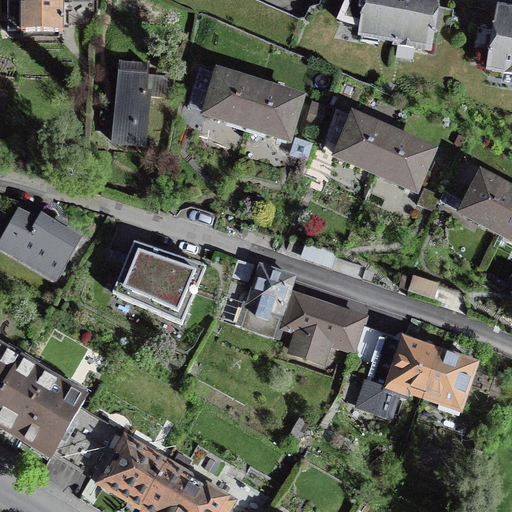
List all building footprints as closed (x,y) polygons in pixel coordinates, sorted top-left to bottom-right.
[(72,0),(7,0),(8,33),(63,34),(63,8),(72,8),(72,0)] [(360,0),(360,1),(357,0),(347,0),(338,21),(353,26),(362,28),(361,29),(379,32),(379,37),(398,41),(405,0),(360,0)] [(405,0),(398,41),(397,46),(414,49),(415,46),(428,49),(431,28),(434,13),(431,13),(432,7),(432,0),(405,0)] [(453,11),(432,7),(431,13),(434,13),(431,28),(449,32),(453,11)] [(502,19),(472,14),(470,27),(497,31),(491,68),(502,70),(502,73),(511,75),(511,15),(503,14),(502,19)] [(118,111),(115,145),(146,147),(150,97),(146,96),(149,66),(119,63),(115,111),(118,111)] [(259,89),(219,77),(207,115),(247,127),(259,89)] [(300,102),(259,89),(247,127),(288,140),(300,102)] [(323,110),(312,107),(307,122),(318,126),(323,110)] [(377,174),(393,138),(354,121),(347,137),(330,129),(322,150),(377,174)] [(393,138),(377,174),(416,191),(432,155),(393,138)] [(444,200),(458,208),(479,170),(465,162),(444,200)] [(511,194),(482,178),(463,214),(500,233),(511,211),(511,194)] [(417,206),(433,213),(439,197),(423,190),(417,206)] [(18,210),(0,240),(0,242),(60,277),(82,240),(66,230),(67,228),(54,221),(53,223),(41,216),(37,222),(18,210)] [(511,211),(500,233),(511,239),(511,211)] [(114,296),(181,325),(205,272),(135,247),(114,296)] [(336,256),(326,253),(321,266),(331,270),(336,256)] [(232,277),(248,283),(254,266),(237,261),(232,277)] [(261,269),(241,328),(274,339),(294,280),(261,269)] [(439,287),(413,279),(409,291),(434,300),(439,287)] [(364,321),(295,298),(284,329),(297,333),(292,348),(297,355),(315,361),(324,356),(328,344),(354,352),(364,321)] [(424,398),(440,353),(403,340),(401,345),(381,338),(360,399),(366,411),(390,420),(399,395),(406,398),(408,393),(424,398)] [(0,396),(20,363),(0,350),(0,396)] [(440,353),(424,398),(440,404),(438,409),(459,416),(469,388),(475,371),(476,366),(440,353)] [(20,363),(0,396),(0,425),(51,456),(53,453),(79,409),(84,400),(20,363)] [(511,388),(511,377),(496,372),(494,377),(475,371),(469,388),(488,394),(485,402),(501,407),(511,388)] [(130,439),(79,409),(53,453),(91,476),(107,450),(117,456),(125,443),(127,444),(130,439)] [(290,437),(298,442),(307,427),(299,422),(290,437)] [(301,445),(306,448),(314,432),(309,430),(301,445)] [(143,508),(167,467),(127,444),(125,443),(117,456),(109,470),(104,472),(99,480),(101,487),(110,492),(115,491),(143,508)] [(473,455),(480,457),(483,450),(477,448),(473,455)] [(167,467),(143,508),(149,511),(225,511),(231,501),(204,485),(202,488),(167,467)]
